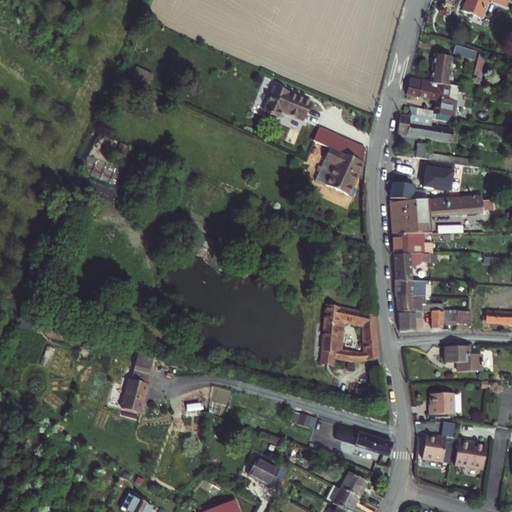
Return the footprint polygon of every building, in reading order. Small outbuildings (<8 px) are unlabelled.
[(511,0),(469,0),(464,13),(482,21),(490,2),(507,9),(511,0)] [(454,65),(437,62),(432,85),(440,87),(449,89),(454,65)] [(437,101),(440,87),(432,85),(410,81),(407,95),(437,101)] [(302,99),(264,82),(253,107),(270,114),(273,107),(294,117),(302,99)] [(449,89),(440,87),(437,101),(432,121),(451,125),(455,105),(446,103),(449,89)] [(432,121),(398,117),(395,135),(451,143),(452,131),(431,128),(432,121)] [(329,148),(358,162),(364,151),(317,128),(311,140),(329,148)] [(424,147),(408,144),(407,153),(401,152),(400,158),(404,159),(422,162),(424,147)] [(314,180),(347,196),(362,165),(358,162),(329,148),(314,180)] [(471,161),(430,156),(429,163),(470,168),(471,161)] [(395,158),(387,197),(403,200),(408,175),(402,173),(404,159),(400,158),(395,158)] [(118,182),(121,171),(105,166),(102,176),(118,182)] [(511,193),(403,200),(388,201),(390,232),(421,230),(429,229),(428,213),(511,207),(511,193)] [(390,232),(391,252),(423,250),(421,230),(390,232)] [(391,252),(393,272),(424,270),(423,250),(391,252)] [(393,272),(394,292),(425,290),(424,270),(393,272)] [(394,292),(395,312),(427,310),(425,290),(394,292)] [(339,360),(354,365),(377,361),(372,316),(325,308),(322,359),(321,370),(338,373),(339,360)] [(434,309),(434,326),(459,325),(458,308),(434,309)] [(459,310),(460,324),(473,323),(472,309),(459,310)] [(395,312),(397,332),(428,330),(427,310),(395,312)] [(511,317),(511,313),(479,314),(479,326),(511,325),(511,317)] [(463,351),(439,351),(439,367),(454,367),(454,375),(477,375),(477,358),(463,358),(463,351)] [(153,377),(134,371),(122,408),(142,414),(153,377)] [(449,397),(426,398),(426,408),(423,408),(424,419),(450,417),(449,397)] [(311,426),(314,416),(295,410),(292,420),(311,426)] [(388,445),(336,429),(332,441),(384,457),(388,445)] [(440,440),(420,437),(416,463),(436,466),(440,440)] [(482,445),(454,441),(449,467),(478,472),(482,445)] [(271,467),(247,455),(238,473),(262,485),(271,467)] [(334,488),(354,499),(362,483),(342,472),(334,488)] [(325,504),(340,511),(346,511),(354,499),(334,488),(325,504)] [(148,511),(151,506),(132,496),(123,511),(148,511)] [(236,511),(232,501),(203,511),(236,511)]
